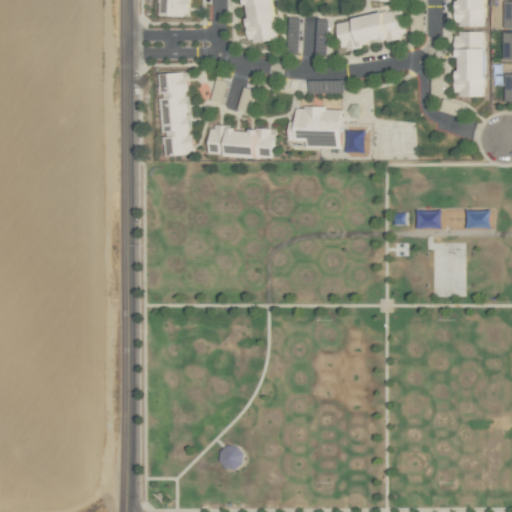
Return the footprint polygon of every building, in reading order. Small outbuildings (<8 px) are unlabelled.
[(158,0),(158,14),(187,15),(187,0),(158,0)] [(276,38),(270,0),(241,0),(247,41),(276,38)] [(483,0),(455,0),(455,25),(483,25),(483,0)] [(511,27),(511,0),(503,0),(502,27),(511,27)] [(335,20),(340,48),(404,35),(399,8),(335,20)] [(483,95),(484,30),(455,30),(455,95),(483,95)] [(163,155),(193,152),(191,132),(189,133),(185,91),(187,90),(185,70),(156,73),(163,155)] [(341,107),(295,106),(295,122),(287,122),(287,140),(306,141),(306,145),(340,146),(341,107)] [(271,157),(273,128),(210,125),(208,154),(271,157)] [(230,441),(215,453),(230,471),(245,459),(230,441)]
